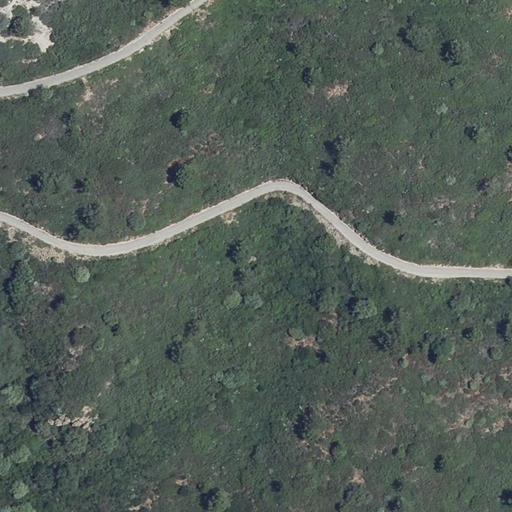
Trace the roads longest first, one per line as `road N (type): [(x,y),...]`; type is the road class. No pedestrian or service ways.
road 1 (unclassified): [(511,273),(453,273),(384,257),(329,207),(280,180),(155,235),(105,247),(54,238),(0,214)]
road 2 (unclassified): [(0,87),(63,74),(138,44),(203,0)]
